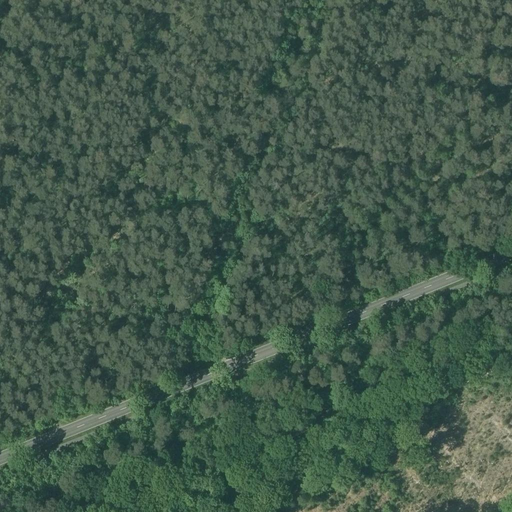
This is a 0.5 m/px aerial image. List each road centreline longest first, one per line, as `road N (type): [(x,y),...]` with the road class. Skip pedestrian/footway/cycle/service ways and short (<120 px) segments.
road 1 (secondary): [(0,460),(511,256)]
road 2 (track): [(134,511),(511,360)]
road 3 (track): [(230,370),(206,307),(203,266),(262,151),(261,108),(313,0)]
